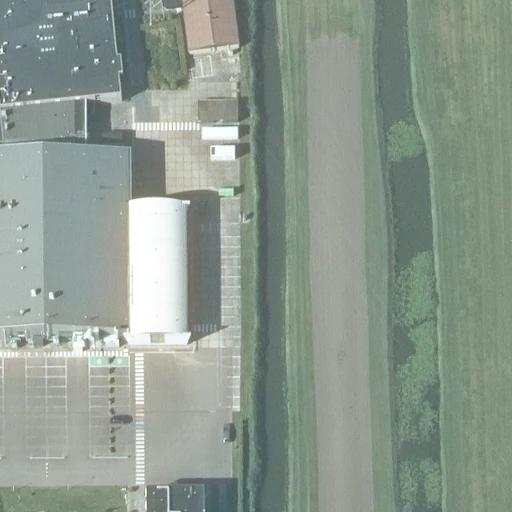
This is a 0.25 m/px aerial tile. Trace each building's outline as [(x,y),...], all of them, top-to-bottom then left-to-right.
[(0,0),(0,113),(0,115),(76,107),(86,106),(121,102),(111,0),(0,0)] [(167,15),(182,13),(188,55),(239,49),(232,0),(161,0),(163,11),(167,15)] [(0,341),(64,341),(83,341),(128,340),(128,346),(186,346),(186,264),(185,213),(128,213),(127,158),(86,158),(86,106),(76,107),(0,115),(0,113),(0,341)] [(203,132),(204,143),(210,143),(211,158),(236,157),(235,130),(203,132)] [(102,146),(122,146),(122,136),(102,136),(102,146)] [(235,193),(237,174),(215,172),(213,191),(235,193)] [(203,511),(204,495),(146,496),(146,511),(203,511)]
